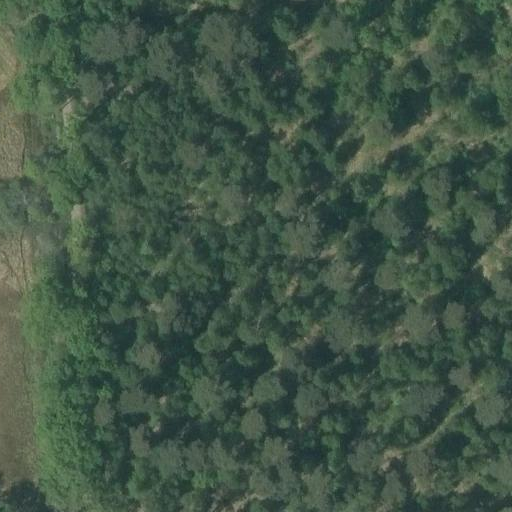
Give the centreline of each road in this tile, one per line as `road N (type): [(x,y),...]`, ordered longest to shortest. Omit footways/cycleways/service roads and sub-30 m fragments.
road 1 (track): [(58,36),(84,511)]
road 2 (track): [(329,0),(58,36)]
